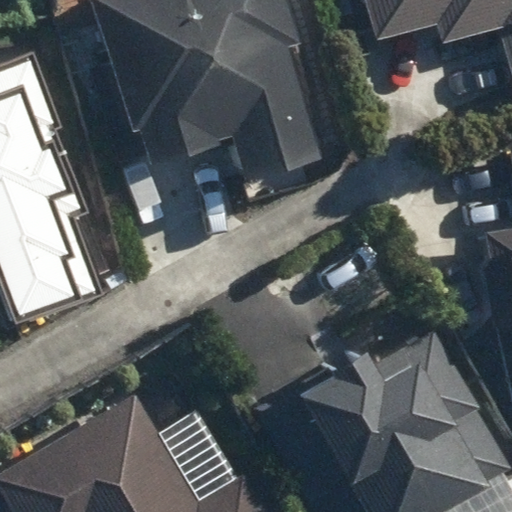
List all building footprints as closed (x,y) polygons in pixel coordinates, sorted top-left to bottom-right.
[(279,36),(269,0),(76,0),(110,122),(117,120),(127,155),(196,136),(195,131),(208,128),(220,171),(297,150),(267,39),(279,36)] [(428,38),(488,23),(507,96),(511,95),(511,0),(354,0),(363,34),(423,19),(428,38)] [(0,317),(60,298),(79,291),(52,210),(65,206),(40,130),(52,126),(28,56),(0,65),(0,317)] [(504,323),(511,368),(511,141),(501,143),(511,215),(511,224),(475,230),(479,254),(469,268),(478,327),(504,323)] [(414,511),(498,467),(423,329),(357,365),(348,349),(244,404),(302,511),(414,511)] [(192,497),(133,391),(0,464),(0,493),(10,511),(257,511),(235,472),(192,497)]
